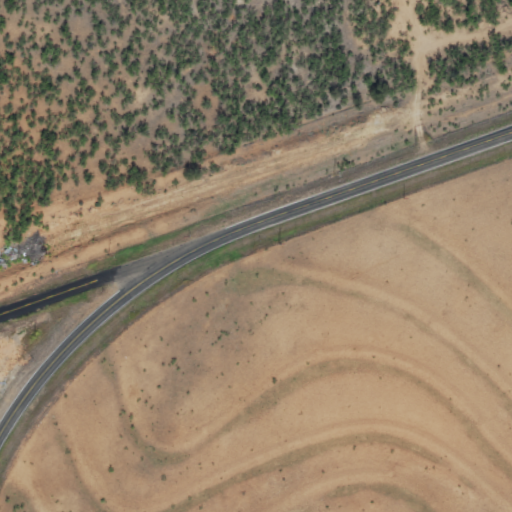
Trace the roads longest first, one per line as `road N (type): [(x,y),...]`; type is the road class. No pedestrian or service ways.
road 1 (secondary): [(175,256),(511,136)]
road 2 (tertiary): [(0,422),(104,301),(175,256)]
road 3 (secondary): [(0,315),(175,256)]
